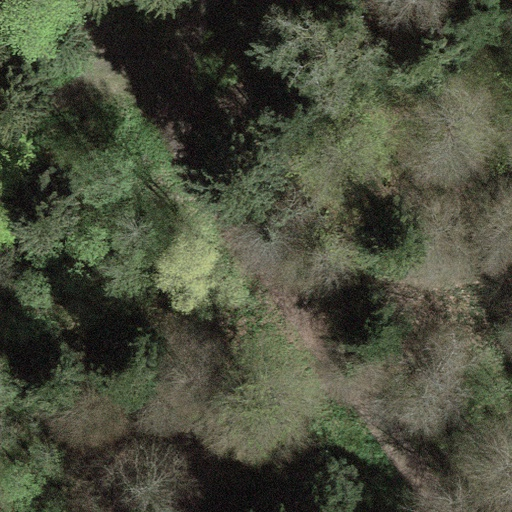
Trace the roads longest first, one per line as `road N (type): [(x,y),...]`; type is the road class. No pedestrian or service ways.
road 1 (track): [(131,53),(347,433),(420,511)]
road 2 (track): [(0,122),(131,53)]
